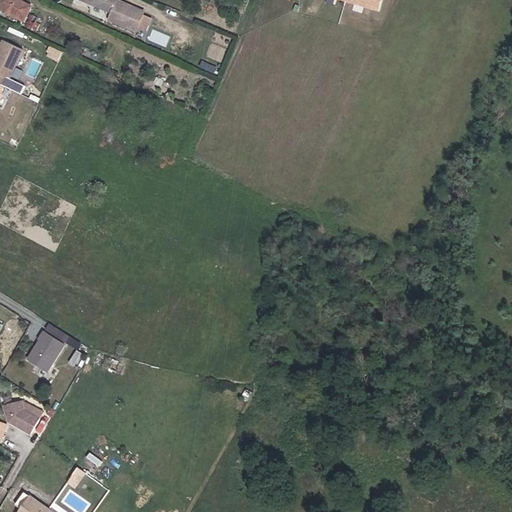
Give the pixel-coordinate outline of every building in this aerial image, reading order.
[(0,0),(0,9),(25,22),(32,7),(17,0),(0,0)] [(140,28),(140,27),(145,16),(146,12),(117,1),(117,0),(75,0),(114,16),(112,21),(139,32),(140,29),(140,28)] [(346,0),(378,9),(380,0),(346,0)] [(140,28),(140,29),(147,31),(152,19),(145,16),(140,27),(140,28)] [(9,80),(24,51),(4,42),(0,50),(0,52),(2,53),(1,56),(0,56),(0,98),(2,94),(0,93),(3,87),(8,79),(9,80)] [(57,60),(60,53),(51,49),(48,56),(57,60)] [(52,371),(69,344),(48,331),(43,339),(44,339),(39,348),(41,350),(39,352),(37,350),(32,359),(52,371)] [(82,364),(89,354),(82,350),(75,360),(82,364)] [(15,427),(31,436),(40,420),(25,412),(23,404),(5,407),(8,423),(14,424),(16,425),(15,427)] [(85,471),(78,466),(75,470),(82,475),(85,471)] [(75,485),(82,475),(75,470),(67,480),(75,485)] [(52,511),(24,491),(16,503),(22,507),(18,511),(52,511)]
